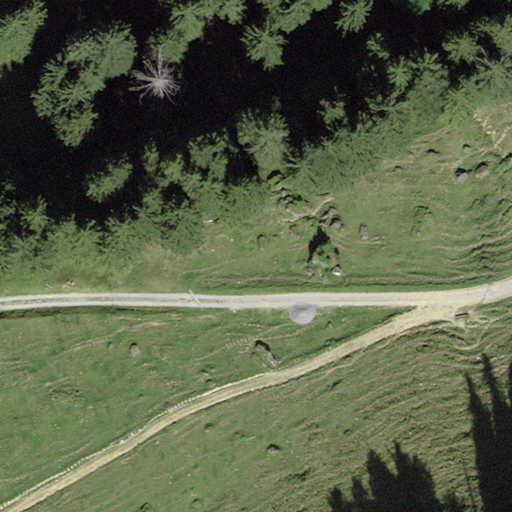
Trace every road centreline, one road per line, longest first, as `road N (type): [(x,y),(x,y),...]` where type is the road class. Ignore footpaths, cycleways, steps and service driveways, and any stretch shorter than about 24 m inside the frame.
road 1 (track): [(19,511),(213,401),(458,303)]
road 2 (track): [(458,303),(0,304)]
